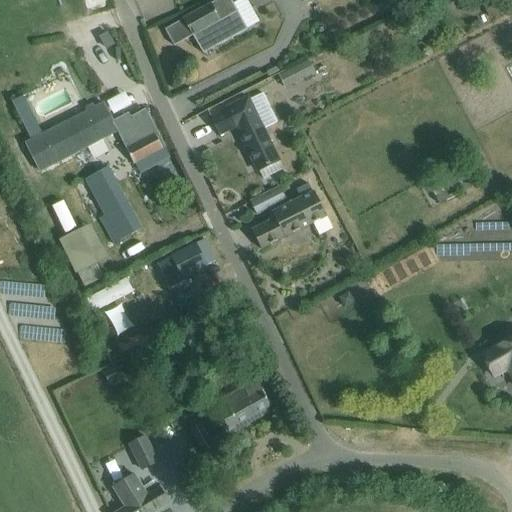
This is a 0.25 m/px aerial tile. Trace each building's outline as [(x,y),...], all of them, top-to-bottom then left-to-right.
[(173,47),(192,37),(202,55),(246,31),(228,0),(219,0),(182,20),(164,31),(173,47)] [(278,75),(284,88),(315,73),(308,60),(278,75)] [(23,97),(12,103),(31,139),(24,143),(38,172),(87,148),(106,139),(116,134),(117,137),(131,165),(159,151),(156,145),(158,144),(143,113),(129,120),(128,118),(114,125),(103,103),(95,108),(93,104),(85,108),(87,112),(85,113),(42,134),(23,97)] [(246,101),(210,119),(219,137),(237,128),(258,172),(263,180),(281,171),(277,163),(246,101)] [(85,179),(105,218),(100,221),(112,244),(140,230),(108,168),(85,179)] [(275,220),(266,225),(252,232),(261,250),(326,217),(314,193),(312,194),(307,184),(296,190),(301,199),(272,214),(275,220)] [(251,203),(257,215),(285,201),(279,189),(251,203)] [(80,231),(79,230),(58,241),(81,288),(103,278),(96,264),(107,259),(91,226),(80,231)] [(157,265),(168,285),(215,262),(204,241),(157,265)] [(511,252),(511,241),(439,241),(439,251),(511,252)] [(88,297),(95,311),(137,290),(130,276),(88,297)] [(187,305),(192,318),(205,311),(230,299),(224,287),(199,299),(187,305)] [(110,307),(122,331),(138,323),(126,299),(110,307)] [(23,324),(22,338),(68,341),(69,326),(23,324)] [(118,338),(122,352),(158,342),(154,328),(118,338)] [(511,338),(481,357),(491,374),(508,364),(511,370),(511,375),(511,376),(511,377),(511,338)] [(245,391),(243,388),(214,404),(220,414),(228,430),(278,402),(272,392),(265,380),(253,387),(245,391)] [(185,424),(193,420),(188,410),(181,414),(185,424)] [(167,420),(172,430),(180,426),(176,416),(167,420)] [(189,428),(204,457),(216,451),(202,422),(189,428)] [(127,444),(140,471),(159,462),(146,435),(127,444)] [(114,511),(155,511),(169,503),(157,483),(145,490),(134,473),(111,487),(123,507),(114,511)]
